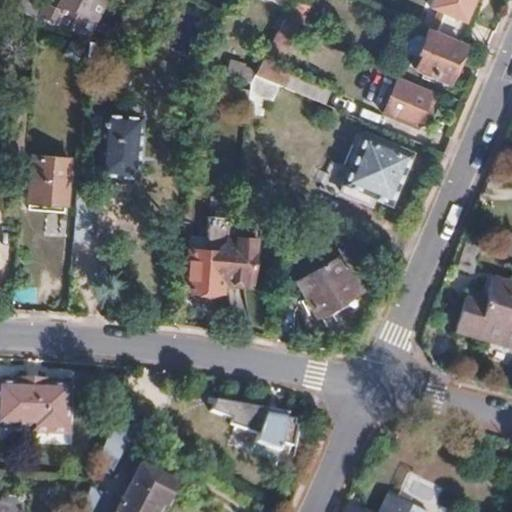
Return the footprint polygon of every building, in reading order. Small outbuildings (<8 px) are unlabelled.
[(40,7),(44,0),(43,0),(0,0),(34,19),(40,7)] [(88,35),(106,2),(102,0),(58,0),(52,13),(40,7),(34,19),(85,34),(88,35)] [(292,27),(305,0),(288,0),(278,21),(292,27)] [(472,0),(471,0),(431,0),(429,5),(442,10),(435,28),(461,38),(468,22),(462,20),(472,0)] [(468,22),(476,2),(472,0),(462,20),(468,22)] [(143,23),(126,14),(117,30),(134,39),(143,23)] [(462,43),(426,28),(422,36),(408,30),(400,49),(414,55),(416,50),(420,52),(418,56),(414,66),(446,80),(462,43)] [(134,48),(95,37),(90,53),(130,65),(134,48)] [(282,85),(289,68),(261,55),(253,72),(277,83),(282,85)] [(223,82),(244,88),(250,67),(229,61),(223,82)] [(277,83),(253,72),(248,82),(246,108),(260,108),(266,95),(270,97),(277,83)] [(428,91),(398,77),(383,109),(414,123),(416,118),(428,92),(428,91)] [(424,122),(436,96),(428,92),(416,118),(424,122)] [(131,163),(134,134),(95,130),(92,159),(131,163)] [(409,153),(366,134),(341,191),(367,203),(371,194),(388,202),(409,153)] [(20,185),(23,155),(6,153),(4,183),(20,185)] [(63,205),(67,159),(30,155),(27,202),(63,205)] [(86,237),(90,191),(74,190),(70,236),(86,237)] [(218,281),(245,283),(252,219),(204,215),(202,235),(201,246),(185,245),(181,287),(217,290),(218,281)] [(45,220),(46,237),(65,236),(65,220),(45,220)] [(201,246),(202,235),(186,233),(185,245),(201,246)] [(471,274),(479,248),(464,243),(456,269),(471,274)] [(357,286),(338,252),(293,278),(312,312),(357,286)] [(511,348),(511,285),(489,278),(482,304),(463,299),(456,326),(495,337),(493,344),(511,348)] [(12,300),(33,301),(34,287),(13,286),(12,300)] [(495,337),(457,326),(455,332),(493,344),(495,337)] [(67,436),(70,385),(43,385),(14,383),(0,382),(0,427),(29,429),(28,434),(67,436)] [(160,410),(134,395),(122,423),(134,430),(144,436),(160,410)] [(295,420),(287,418),(288,413),(217,400),(213,412),(229,417),(227,423),(254,432),(250,445),(280,455),(282,442),(293,446),(297,426),(294,425),(295,420)] [(122,423),(111,417),(102,445),(121,455),(134,430),(122,423)] [(121,455),(102,445),(95,465),(111,474),(121,455)] [(280,455),(250,445),(248,451),(278,461),(280,455)] [(159,511),(165,501),(171,504),(179,488),(143,469),(119,511),(159,511)] [(89,485),(82,507),(92,510),(102,492),(89,485)] [(385,511),(390,502),(380,497),(372,511),(385,511)] [(411,511),(390,502),(385,511),(411,511)]
